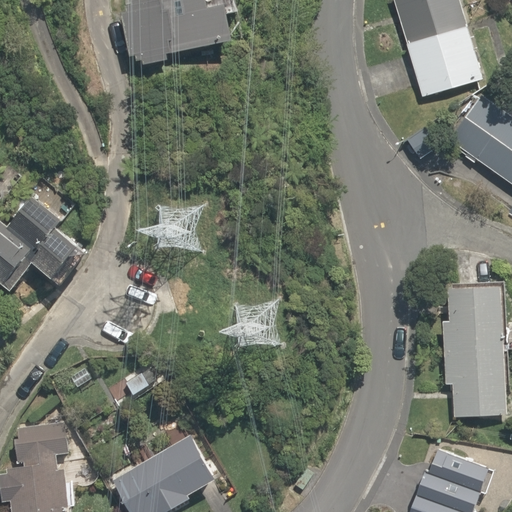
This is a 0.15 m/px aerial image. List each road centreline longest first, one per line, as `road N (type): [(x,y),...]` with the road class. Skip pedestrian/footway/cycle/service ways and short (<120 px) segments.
road 1 (residential): [(120,76),(125,190),(96,272),(0,409)]
road 2 (residential): [(320,511),(340,485),(383,381),(380,209)]
road 3 (residential): [(380,209),(338,89),(328,38),(332,0)]
road 4 (residential): [(380,209),(511,247)]
